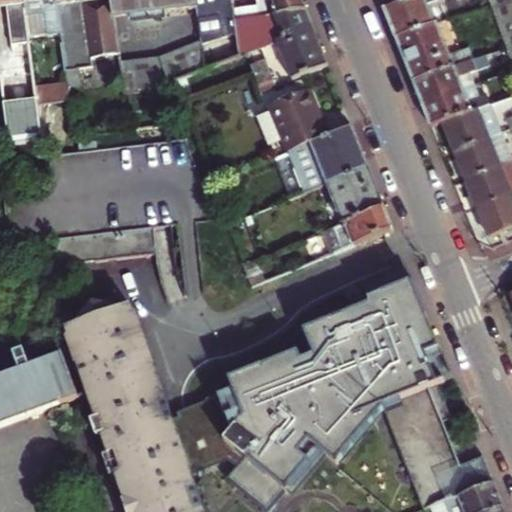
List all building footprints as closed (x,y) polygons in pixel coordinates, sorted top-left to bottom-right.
[(48,139),(43,104),(29,13),(26,0),(0,0),(0,45),(1,54),(2,59),(3,64),(14,137),(15,144),(48,139)] [(26,0),(29,13),(48,11),(52,33),(67,31),(61,0),(26,0)] [(66,42),(69,63),(87,60),(83,36),(85,36),(84,23),(90,23),(86,0),(61,0),(67,31),(69,42),(66,42)] [(86,0),(90,23),(97,57),(112,55),(113,60),(126,58),(119,17),(115,0),(86,0)] [(115,0),(119,17),(201,9),(199,0),(115,0)] [(199,0),(201,9),(202,16),(206,39),(240,34),(239,27),(238,21),(236,10),(233,0),(199,0)] [(233,0),(236,10),(245,9),(260,7),(259,0),(261,0),(233,0)] [(274,0),(279,15),(310,10),(305,0),(274,0)] [(371,0),(381,24),(390,46),(427,31),(414,0),(371,0)] [(482,0),(487,12),(492,26),(498,40),(503,55),(508,68),(511,78),(511,2),(511,0),(482,0)] [(247,19),(245,9),(236,10),(238,21),(247,19)] [(315,23),(310,10),(279,15),(269,17),(273,46),(281,44),(295,78),(331,65),(327,54),(315,23)] [(398,67),(407,89),(449,72),(431,29),(427,31),(390,46),(398,67)] [(126,61),(127,63),(131,91),(184,85),(181,77),(211,67),(207,44),(163,59),(126,61)] [(253,53),(244,56),(211,67),(181,77),(184,85),(189,95),(239,80),(261,73),(258,65),(253,53)] [(265,83),(279,78),(272,60),(258,65),(261,73),(265,83)] [(118,99),(132,97),(131,91),(127,63),(113,65),(118,99)] [(70,85),(87,86),(88,67),(72,66),(70,85)] [(466,66),(449,72),(407,89),(412,101),(417,112),(433,106),(431,101),(457,91),(453,81),(469,75),(466,66)] [(265,83),(261,73),(239,80),(247,100),(282,86),(281,83),(279,78),(265,83)] [(289,143),(293,152),(339,134),(330,112),(322,90),(277,106),(279,111),(265,116),(275,148),(289,143)] [(421,122),(424,131),(439,126),(482,110),(478,99),(462,105),(458,95),(457,91),(431,101),(433,106),(417,112),(421,122)] [(482,110),(439,126),(445,142),(451,156),(491,141),(501,137),(489,107),(482,110)] [(511,120),(503,124),(507,135),(511,132),(511,120)] [(356,128),(339,134),(293,152),(298,166),(309,193),(331,185),(372,168),(364,148),(356,128)] [(14,220),(17,244),(59,239),(62,265),(116,257),(142,254),(161,252),(158,226),(167,224),(191,221),(220,217),(193,135),(54,154),(58,181),(2,188),(6,221),(14,220)] [(511,165),(501,137),(491,141),(451,156),(457,172),(462,185),(496,172),(511,166),(511,165)] [(298,166),(293,152),(275,158),(279,168),(291,169),(298,166)] [(511,166),(496,172),(508,202),(511,200),(511,166)] [(381,191),(372,168),(331,185),(345,224),(388,208),(381,191)] [(468,199),(474,214),(508,202),(496,172),(462,185),(468,199)] [(511,200),(508,202),(474,214),(480,229),(486,243),(511,233),(511,200)] [(228,210),(232,223),(245,218),(242,210),(236,207),(228,210)] [(393,220),(388,208),(345,224),(337,227),(343,243),(337,246),(340,252),(397,229),(393,220)] [(305,358),(287,364),(234,383),(236,391),(179,411),(181,418),(175,419),(194,473),(227,461),(240,472),(230,485),(263,511),(278,511),(315,467),(303,458),(313,447),(322,454),(333,463),(341,470),(353,455),(387,413),(434,394),(443,390),(441,382),(435,367),(449,362),(445,353),(441,343),(433,321),(422,293),(414,295),(414,294),(408,278),(370,291),(376,309),(378,314),(311,338),(320,363),(308,367),(305,358)] [(81,322),(68,340),(75,360),(90,402),(127,511),(207,511),(194,473),(139,315),(117,310),(81,322)] [(62,352),(0,373),(0,385),(66,363),(62,352)] [(0,422),(76,395),(66,363),(0,385),(0,422)] [(497,485),(487,460),(464,469),(456,449),(437,401),(446,397),(443,390),(434,394),(387,413),(427,511),(428,511),(431,511),(497,485)] [(431,511),(498,511),(506,509),(502,498),(497,485),(431,511)]
